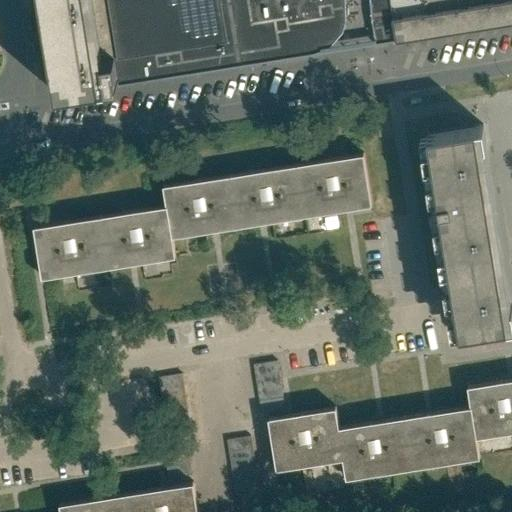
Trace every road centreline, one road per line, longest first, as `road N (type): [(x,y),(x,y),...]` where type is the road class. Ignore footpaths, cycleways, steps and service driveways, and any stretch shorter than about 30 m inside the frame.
road 1 (tertiary): [(0,151),(511,66)]
road 2 (residential): [(102,369),(410,319)]
road 3 (residential): [(4,454),(104,438),(111,429),(102,369)]
